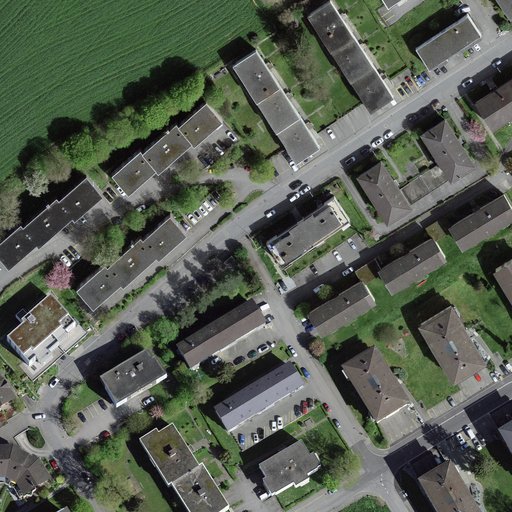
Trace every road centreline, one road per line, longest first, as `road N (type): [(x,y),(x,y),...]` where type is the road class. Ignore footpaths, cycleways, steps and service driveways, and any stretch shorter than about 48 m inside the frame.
road 1 (residential): [(511,44),(238,227),(62,383),(47,405),(48,430),(101,511)]
road 2 (residential): [(373,472),(279,309),(502,176)]
road 3 (residential): [(373,472),(511,388)]
